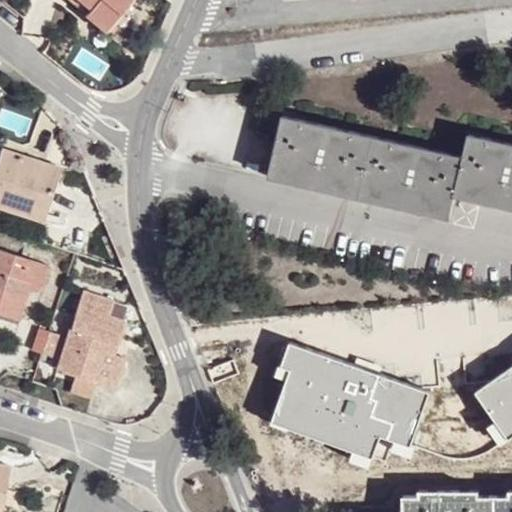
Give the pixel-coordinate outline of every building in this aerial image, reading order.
[(95,0),(90,7),(110,22),(129,0),(95,0)] [(110,22),(90,7),(85,14),(105,29),(110,22)] [(283,114),(270,176),(449,215),(455,193),(511,205),(511,142),(469,132),(463,155),(283,114)] [(2,148),(0,153),(0,206),(43,221),(60,167),(2,148)] [(0,303),(20,310),(28,286),(42,290),(50,265),(0,248),(0,303)] [(95,378),(106,348),(108,338),(116,340),(123,316),(109,311),(113,299),(84,289),(60,366),(95,378)] [(0,303),(0,312),(18,318),(20,310),(0,303)] [(50,357),(57,335),(38,329),(30,351),(50,357)] [(108,338),(106,348),(112,351),(116,340),(108,338)] [(290,373),(272,426),(371,459),(378,439),(412,450),(431,392),(287,345),(279,370),(290,373)] [(112,351),(106,348),(95,378),(115,384),(125,355),(112,351)] [(511,368),(476,393),(508,442),(511,439),(511,368)] [(10,462),(0,459),(0,509),(5,486),(10,462)] [(9,511),(14,488),(5,486),(0,509),(0,511),(9,511)] [(511,511),(511,488),(509,489),(509,494),(480,493),(479,489),(420,488),(420,495),(404,494),(404,511),(511,511)]
